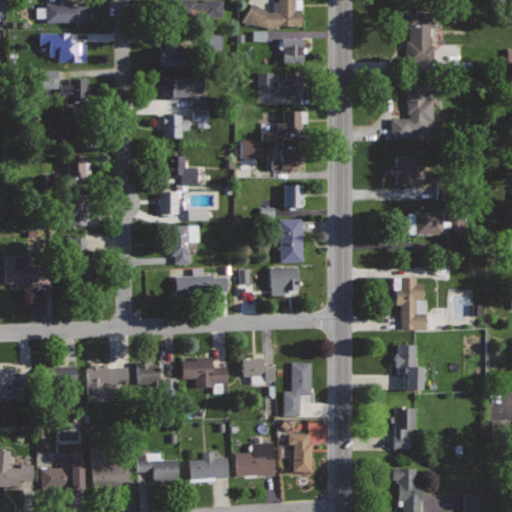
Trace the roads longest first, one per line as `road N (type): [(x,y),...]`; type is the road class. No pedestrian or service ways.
road 1 (residential): [(341,0),(341,511)]
road 2 (residential): [(341,318),(0,332)]
road 3 (residential): [(124,0),(125,327)]
